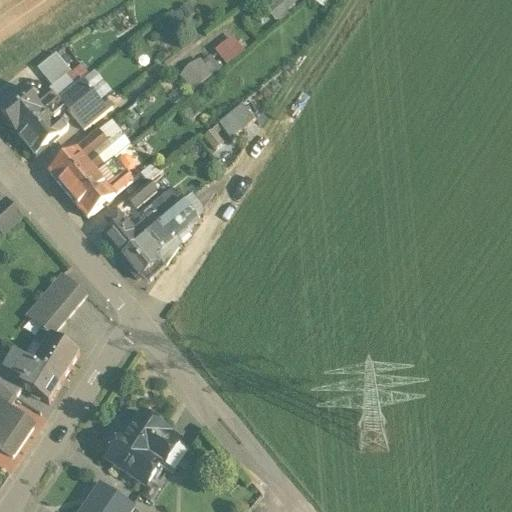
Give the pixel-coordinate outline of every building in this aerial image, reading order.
[(277,21),(303,0),(277,0),(267,9),(277,21)] [(321,0),(317,7),(331,16),(340,0),(321,0)] [(175,30),(196,17),(189,6),(168,19),(175,30)] [(227,68),(245,53),(233,37),(215,52),(227,68)] [(70,75),(55,56),(37,71),(52,89),(52,90),(66,79),(70,75)] [(183,80),(196,95),(223,71),(214,61),(205,69),(201,64),(183,80)] [(66,79),(52,90),(52,89),(49,91),(52,95),(53,95),(59,102),(75,88),(66,79)] [(98,105),(80,84),(75,88),(59,102),(65,110),(76,123),(104,101),(103,100),(98,105)] [(22,90),(0,108),(0,116),(16,137),(17,136),(43,115),(37,108),(22,90)] [(52,95),(37,108),(43,115),(43,114),(59,102),(53,95),(52,95)] [(104,101),(76,123),(84,133),(112,110),(104,101)] [(59,102),(43,114),(43,115),(50,122),(65,110),(59,102)] [(199,115),(189,102),(179,110),(190,122),(199,115)] [(255,122),(242,107),(230,118),(239,126),(243,132),(255,122)] [(50,122),(43,115),(17,136),(35,158),(66,133),(68,128),(64,124),(59,125),(55,128),(50,122)] [(239,126),(230,118),(219,129),(227,137),(239,126)] [(135,128),(128,134),(136,142),(143,137),(135,128)] [(95,138),(76,153),(84,162),(102,147),(95,138)] [(122,139),(106,152),(113,161),(129,148),(122,139)] [(129,148),(113,161),(120,170),(127,164),(129,166),(138,158),(129,148)] [(76,153),(49,175),(68,198),(95,176),(84,162),(76,153)] [(140,176),(147,185),(164,171),(157,163),(140,176)] [(125,174),(107,190),(114,199),(133,184),(125,174)] [(107,190),(95,176),(68,198),(87,221),(114,199),(107,190)] [(147,185),(129,201),(149,226),(145,230),(149,236),(173,216),(162,203),(147,185)] [(205,190),(184,207),(196,222),(195,223),(196,224),(213,198),(205,190)] [(184,207),(172,193),(162,203),(173,216),(184,207)] [(5,204),(0,208),(0,232),(3,236),(20,221),(5,204)] [(119,260),(119,261),(136,282),(147,273),(153,280),(165,270),(156,260),(179,240),(188,233),(187,232),(191,229),(190,227),(195,223),(196,222),(184,207),(173,216),(149,236),(119,260)] [(119,216),(107,225),(112,231),(124,222),(119,216)] [(133,233),(124,222),(112,231),(102,240),(119,260),(149,236),(145,230),(141,226),(133,233)] [(179,240),(156,260),(165,270),(182,243),(179,240)] [(62,278),(32,313),(57,334),(87,299),(62,278)] [(34,368),(61,385),(78,357),(51,341),(34,368)] [(34,368),(15,356),(4,374),(3,375),(23,388),(22,391),(47,407),(61,385),(34,368)] [(23,388),(3,375),(4,374),(0,371),(0,387),(17,402),(22,391),(23,388)] [(17,402),(0,387),(0,406),(8,412),(17,402)] [(8,412),(0,406),(0,450),(12,460),(33,429),(8,412)] [(141,420),(125,444),(122,442),(108,462),(146,487),(159,467),(163,469),(178,445),(141,420)] [(191,453),(178,445),(163,469),(177,477),(191,453)] [(100,488),(84,511),(132,511),(134,511),(100,488)]
